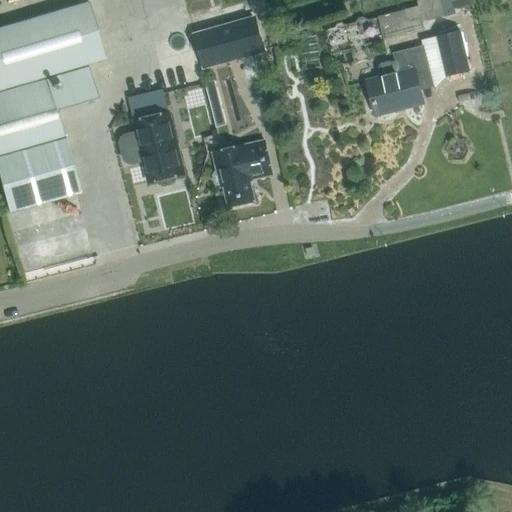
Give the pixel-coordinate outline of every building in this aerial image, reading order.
[(476,4),(475,0),(421,0),(417,1),(418,6),(377,16),(380,28),(419,18),(420,22),(455,13),(454,10),(476,4)] [(88,3),(0,29),(0,89),(105,59),(88,3)] [(202,64),(265,46),(256,13),(192,31),(202,64)] [(470,71),(460,32),(437,37),(447,77),(470,71)] [(423,104),(417,81),(432,77),(424,46),(394,55),(396,61),(392,62),(388,61),(381,64),(379,65),(379,70),(381,79),(368,83),(376,116),(423,104)] [(65,135),(64,136),(57,110),(98,98),(88,68),(0,93),(0,179),(10,212),(82,192),(65,135)] [(197,93),(185,97),(191,119),(203,115),(197,93)] [(135,120),(138,132),(125,135),(122,138),(121,142),(125,159),(128,163),(132,164),(145,160),(150,182),(156,181),(160,184),(164,186),(172,184),(175,181),(177,176),(183,175),(169,113),(135,120)] [(214,184),(218,186),(219,186),(220,189),(224,187),(229,208),(255,202),(250,182),(254,181),(254,180),(273,176),(265,141),(245,146),(245,145),(227,149),(211,154),(216,171),(214,172),(212,176),(214,184)]
